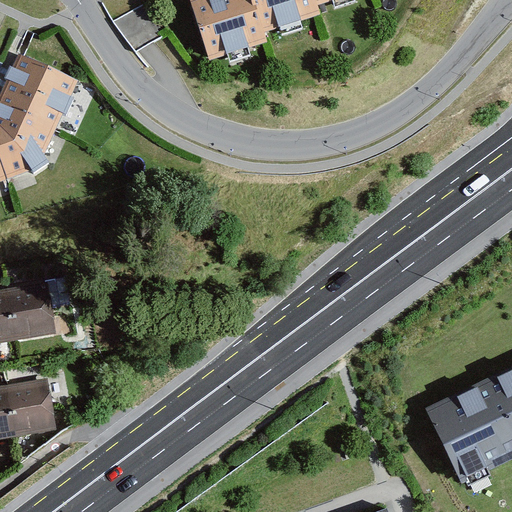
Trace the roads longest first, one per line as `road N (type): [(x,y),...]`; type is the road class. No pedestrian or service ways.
road 1 (residential): [(511,0),(398,112),(350,135),(291,145),(230,137),(157,102),(78,0)]
road 2 (primary): [(57,511),(470,201)]
road 3 (unknown): [(158,511),(347,372)]
